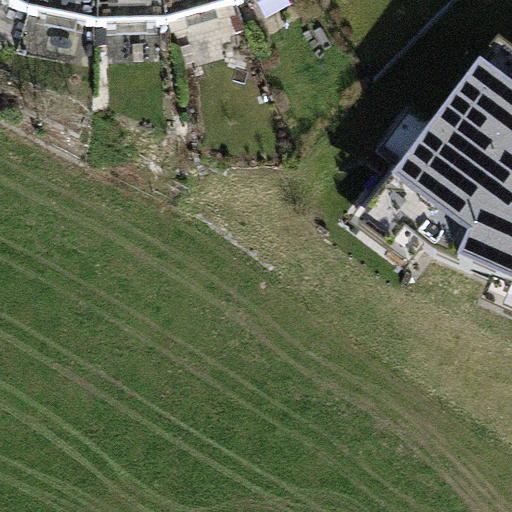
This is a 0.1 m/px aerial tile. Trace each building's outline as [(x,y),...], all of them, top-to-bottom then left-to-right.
[(1,0),(1,2),(28,15),(33,0),(1,0)] [(99,0),(33,0),(28,15),(48,19),(49,9),(79,14),(77,25),(97,29),(99,0)] [(163,0),(99,0),(97,29),(117,28),(117,17),(147,16),(147,27),(167,27),(163,0)] [(231,0),(163,0),(167,27),(187,21),(184,11),(212,2),(216,13),(235,7),(231,0)] [(511,55),(499,46),(374,211),(434,257),(511,290),(511,55)]
